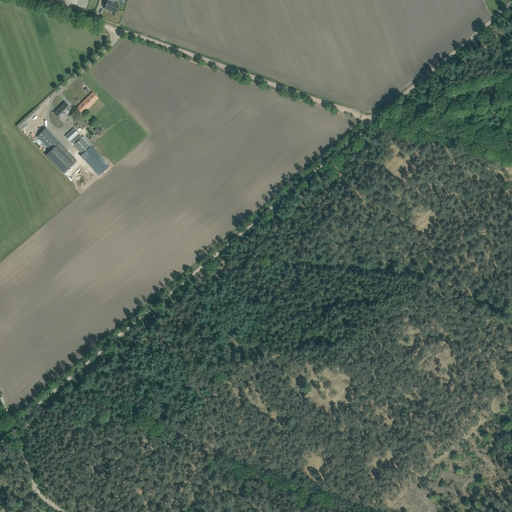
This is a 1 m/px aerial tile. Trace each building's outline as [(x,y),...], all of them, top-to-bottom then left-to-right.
[(107,0),(104,9),(116,13),(119,5),(114,3),(107,0)] [(76,108),(79,112),(82,115),(99,98),(96,96),(93,92),(76,108)] [(54,113),(58,117),(63,122),(68,117),(65,114),(70,108),(65,103),(54,113)] [(37,136),(51,151),(46,155),(60,170),(64,173),(77,160),(73,157),(45,128),(37,136)] [(82,137),(78,133),(74,129),(66,137),(70,141),(74,145),(82,154),(81,156),(99,176),(110,166),(92,146),(92,145),(84,136),(82,137)]
